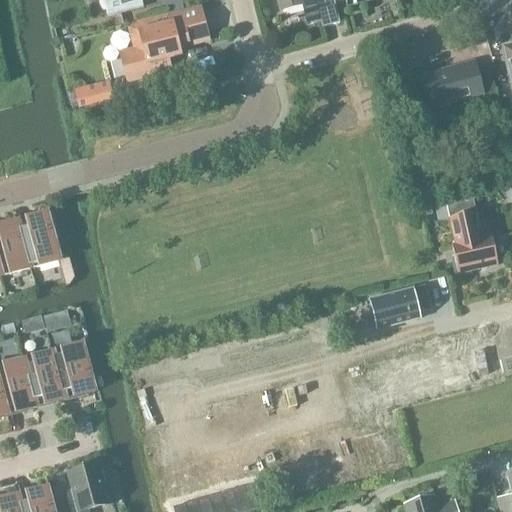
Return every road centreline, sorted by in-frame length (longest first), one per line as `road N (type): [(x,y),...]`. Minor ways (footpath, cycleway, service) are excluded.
road 1 (residential): [(0,197),(247,130),(264,106),(259,70)]
road 2 (residential): [(511,4),(259,70)]
